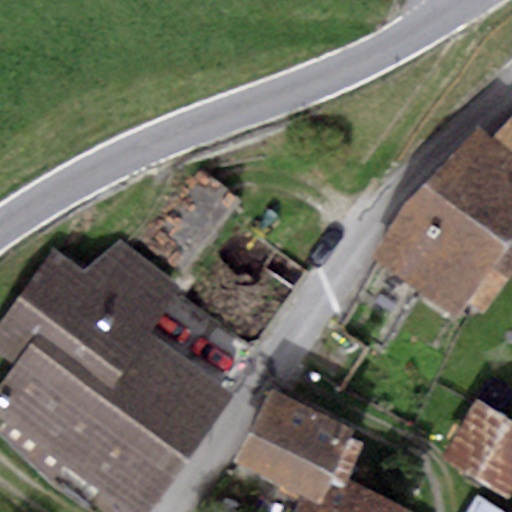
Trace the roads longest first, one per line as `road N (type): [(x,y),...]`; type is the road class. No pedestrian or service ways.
road 1 (residential): [(511,86),(405,191),(328,288),(175,511)]
road 2 (tertiary): [(465,0),(362,61),(131,153),(0,227)]
